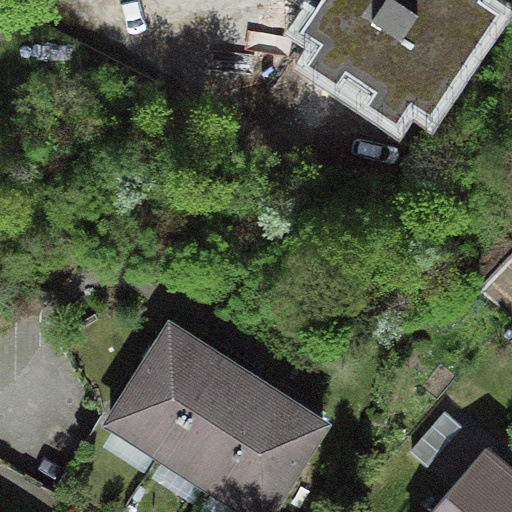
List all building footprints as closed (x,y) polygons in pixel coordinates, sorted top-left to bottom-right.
[(326,0),(321,9),(306,31),(332,48),(319,68),(336,79),(342,69),(383,96),(376,106),(394,118),(409,96),(434,112),(493,23),(478,14),(486,0),(326,0)] [(307,0),(321,9),(326,0),(307,0)] [(130,264),(60,317),(100,370),(170,317),(130,264)] [(162,452),(222,358),(171,326),(111,419),(162,452)] [(271,390),(222,358),(162,452),(211,483),(271,390)] [(264,511),(323,422),(271,390),(211,483),(256,511),(264,511)] [(88,417),(50,472),(99,505),(137,449),(88,417)] [(511,511),(511,473),(492,456),(444,511),(511,511)]
